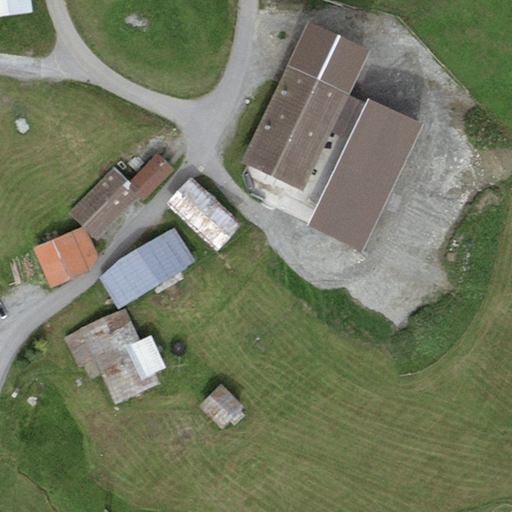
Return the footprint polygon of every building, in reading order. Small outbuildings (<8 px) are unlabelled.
[(0,0),(0,18),(37,13),(34,0),(0,0)] [(350,89),(290,60),(241,162),(303,191),(330,133),(342,139),(360,101),(347,95),(350,89)] [(129,181),(126,184),(139,197),(143,201),(174,170),(157,153),(129,181)] [(349,209),(372,159),(360,154),(337,204),(349,209)] [(114,166),(69,211),(97,239),(139,197),(126,184),(129,181),(114,166)] [(240,224),(190,177),(165,204),(215,251),(240,224)] [(83,227),(32,248),(49,288),(88,271),(98,257),(83,227)] [(119,259),(98,278),(117,309),(194,261),(174,230),(119,259)] [(125,309),(63,337),(77,368),(94,360),(114,405),(159,384),(154,373),(165,368),(151,336),(140,341),(125,309)] [(221,387),(201,409),(220,426),(240,404),(221,387)]
